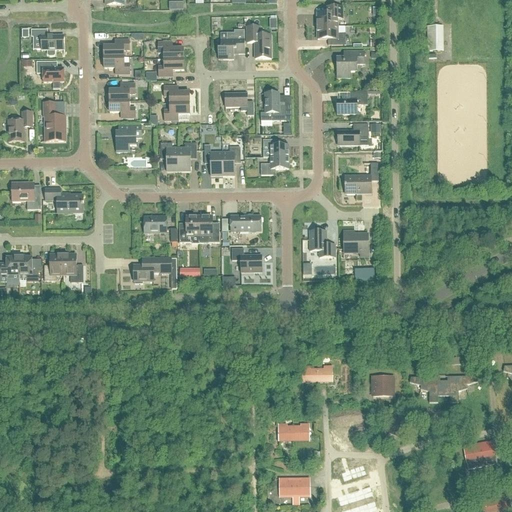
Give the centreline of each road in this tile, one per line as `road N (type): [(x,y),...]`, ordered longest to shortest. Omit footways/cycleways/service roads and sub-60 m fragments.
road 1 (residential): [(398,308),(393,0)]
road 2 (tertiary): [(286,308),(199,310),(115,342),(0,344)]
road 3 (residential): [(287,197),(138,199),(109,189)]
road 4 (residential): [(83,161),(83,20),(73,8)]
road 5 (residential): [(386,459),(444,440),(511,436)]
road 6 (residential): [(312,190),(317,98),(297,70)]
road 7 (tertiary): [(511,255),(433,299),(398,308)]
